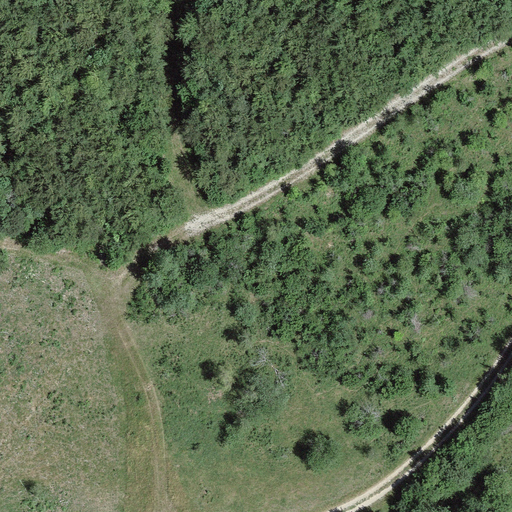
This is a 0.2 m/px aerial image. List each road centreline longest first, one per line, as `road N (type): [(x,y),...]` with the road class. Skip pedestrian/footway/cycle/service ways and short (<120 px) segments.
road 1 (track): [(511,31),(301,175),(164,242),(134,269),(117,298),(160,426),(161,511)]
road 2 (track): [(511,355),(457,427),(352,511)]
